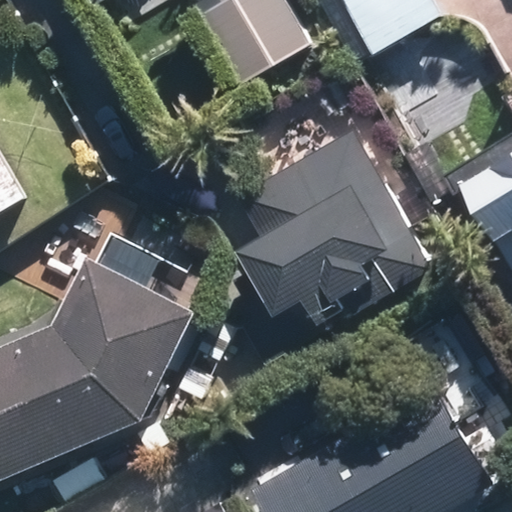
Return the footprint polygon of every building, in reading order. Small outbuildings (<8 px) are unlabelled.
[(93,0),(99,9),(114,0),(93,0)] [(243,86),(317,43),(292,0),(233,0),(204,17),(243,86)] [(379,53),(449,14),(440,0),(324,0),(359,60),(377,50),(379,53)] [(331,323),(349,313),(352,317),(437,267),(357,131),(243,197),(269,240),(245,253),(255,273),(240,281),(262,317),(249,324),(272,363),(334,327),(331,323)] [(428,144),(410,154),(437,202),(455,192),(428,144)] [(0,212),(29,196),(0,145),(0,212)] [(466,185),(511,261),(511,159),(498,168),(497,166),(466,185)] [(0,485),(149,422),(149,420),(203,315),(95,259),(60,328),(0,353),(0,485)] [(222,315),(238,280),(216,271),(200,306),(222,315)] [(434,390),(430,384),(363,421),(366,429),(257,490),(269,511),(452,511),(500,486),(442,384),(434,390)] [(144,462),(176,443),(165,425),(133,444),(144,462)] [(234,511),(224,491),(185,511),(234,511)]
